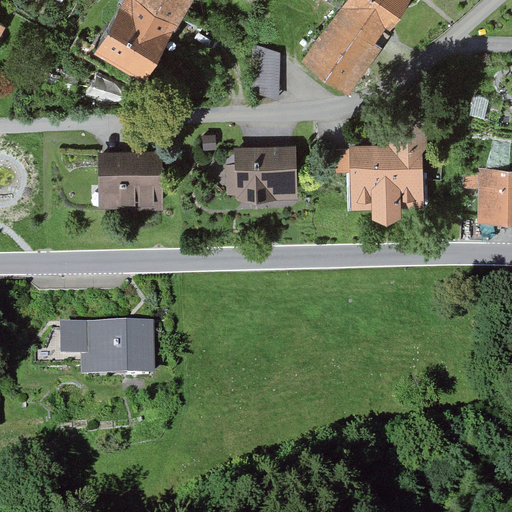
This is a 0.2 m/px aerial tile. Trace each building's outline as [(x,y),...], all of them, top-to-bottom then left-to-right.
[(128,0),(98,55),(149,83),(194,0),(128,0)] [(346,0),(301,65),(349,98),(382,50),(374,44),(405,0),(346,0)] [(281,55),(255,47),(253,92),(279,101),(281,55)] [(489,101),(475,98),(470,117),(484,121),(489,101)] [(427,150),(425,124),(405,115),(390,124),(391,150),(337,151),(337,171),(351,171),(352,211),(372,210),(372,221),(387,227),(401,220),(401,209),(425,208),(423,154),(427,150)] [(215,136),(202,136),(203,151),(215,150),(215,136)] [(297,200),(296,148),(235,149),(235,165),(225,165),(226,197),(236,197),(237,201),(297,200)] [(161,209),(162,154),(101,154),(100,208),(161,209)] [(511,171),(480,170),(478,224),(511,224),(511,171)] [(152,322),(61,323),(62,353),(82,353),(82,371),(153,370),(152,322)]
